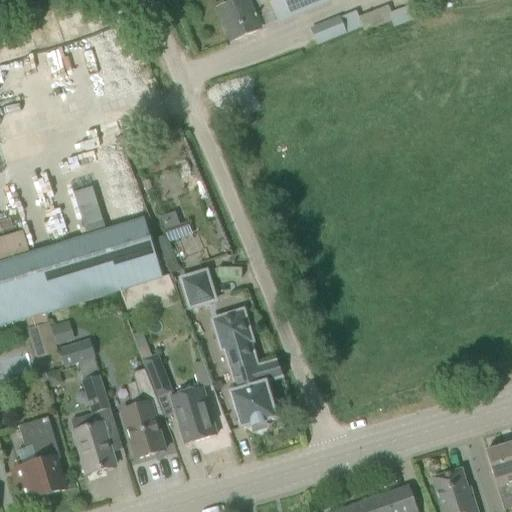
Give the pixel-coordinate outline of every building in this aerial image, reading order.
[(333,1),(332,0),(262,0),(250,5),(247,0),(243,0),(218,11),(231,43),(260,31),(255,20),(274,12),(278,23),(333,1)] [(409,9),(394,14),(399,25),(413,20),(409,9)] [(340,19),(311,31),(317,46),(346,33),(340,19)] [(84,229),(103,223),(90,186),(71,193),(84,229)] [(144,221),(30,256),(47,314),(143,284),(162,278),(144,221)] [(189,226),(167,234),(170,243),(192,235),(189,226)] [(22,233),(0,238),(0,253),(25,248),(22,233)] [(0,265),(0,328),(26,321),(37,360),(58,354),(49,324),(43,326),(40,315),(47,314),(30,256),(0,265)] [(215,301),(206,273),(183,281),(192,308),(215,301)] [(220,320),(214,322),(223,352),(225,351),(239,394),(232,396),(243,430),(251,427),(252,427),(253,429),(256,431),(260,431),(263,429),(265,425),(265,423),(266,422),(276,419),(265,386),(263,387),(263,385),(259,372),(250,343),(253,342),(243,313),(220,320)] [(158,356),(153,358),(137,319),(127,323),(143,361),(157,399),(172,393),(158,356)] [(94,359),(96,359),(91,343),(60,352),(65,368),(79,364),(94,359)] [(93,415),(70,422),(74,433),(86,475),(115,467),(102,424),(100,425),(96,414),(110,410),(99,377),(94,359),(79,364),(84,382),(82,382),(93,415)] [(121,412),(136,461),(164,452),(155,420),(163,417),(145,370),(133,374),(142,406),(121,412)] [(185,446),(216,437),(201,389),(171,398),(185,446)] [(12,473),(15,485),(21,504),(65,491),(56,460),(60,459),(48,420),(19,428),(25,449),(40,445),(45,463),(12,473)] [(495,483),(496,483),(505,511),(511,509),(511,455),(509,446),(486,453),(495,483)] [(461,471),(432,479),(437,499),(441,511),(476,511),(471,493),(468,494),(461,471)] [(367,501),(335,511),(417,511),(415,505),(408,487),(367,501)]
